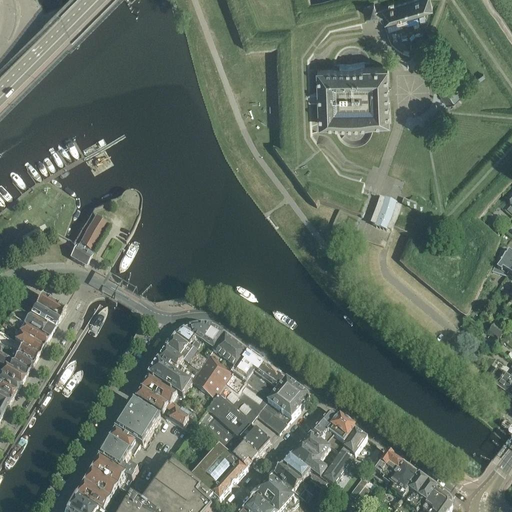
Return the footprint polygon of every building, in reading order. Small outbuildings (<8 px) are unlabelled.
[(432,8),(430,0),(411,0),(382,8),(385,21),(432,8)] [(376,12),(375,8),(374,4),(368,5),(363,7),(366,15),(371,14),(376,12)] [(318,95),(308,95),(309,103),(319,103),(320,126),(367,124),(390,123),(390,109),(389,109),(388,82),(388,67),(364,68),(364,69),(317,71),(318,95)] [(451,103),(454,108),(461,104),(458,99),(463,96),(459,90),(461,89),(460,87),(457,88),(454,82),(456,81),(454,79),(452,80),(449,74),(433,84),(437,90),(435,91),(436,93),(438,92),(442,98),(440,99),(441,101),(443,100),(447,106),(451,103)] [(359,192),(362,185),(336,174),(325,203),(359,216),(367,196),(359,192)] [(393,230),(401,208),(397,206),(397,205),(386,201),(385,202),(381,200),(379,207),(372,225),(392,232),(393,230)] [(80,246),(78,249),(88,255),(90,252),(92,253),(109,225),(96,218),(80,246)] [(77,249),(71,259),(84,267),(87,267),(92,258),(88,255),(78,249),(77,249)] [(503,253),(501,252),(492,272),(499,275),(501,272),(507,277),(511,270),(511,253),(505,249),(503,253)] [(36,308),(48,316),(54,305),(42,297),(36,308)] [(23,301),(16,309),(18,310),(21,311),(22,309),(21,309),(21,308),(22,308),(22,307),(23,307),(24,307),(26,303),(23,301)] [(54,305),(48,316),(60,323),(66,312),(54,305)] [(36,308),(31,317),(54,332),(60,323),(48,316),(36,308)] [(16,312),(9,318),(49,342),(54,332),(31,317),(23,313),(21,311),(18,310),(16,312)] [(20,335),(44,350),(49,342),(9,318),(3,325),(4,325),(7,327),(16,333),(20,335)] [(495,323),(489,332),(500,340),(506,331),(495,323)] [(194,328),(192,329),(193,337),(197,340),(200,342),(197,346),(197,345),(196,347),(193,350),(199,354),(202,349),(205,345),(215,330),(212,329),(209,328),(206,328),(203,328),(200,327),(197,328),(194,328)] [(188,330),(187,331),(185,332),(182,333),(180,335),(178,337),(177,339),(191,349),(193,345),(196,347),(197,345),(196,345),(197,343),(196,342),(197,340),(193,337),(192,329),(191,329),(190,329),(190,330),(189,330),(188,330)] [(209,361),(225,337),(218,332),(215,330),(205,345),(211,349),(206,358),(209,361)] [(20,335),(15,343),(39,358),(44,350),(20,335)] [(218,356),(229,340),(225,337),(209,361),(233,379),(234,379),(238,372),(218,356)] [(199,354),(193,350),(191,349),(177,339),(176,339),(168,352),(187,365),(200,374),(206,366),(209,361),(206,358),(199,354)] [(238,372),(250,355),(229,340),(218,356),(238,372)] [(10,351),(16,355),(34,366),(39,358),(15,343),(10,351)] [(160,365),(177,375),(193,385),(216,403),(220,398),(227,388),(233,379),(209,361),(206,366),(200,374),(187,365),(168,352),(160,365)] [(0,364),(5,367),(25,380),(30,373),(12,362),(9,360),(6,358),(0,354),(0,364)] [(16,355),(12,362),(30,373),(34,366),(16,355)] [(256,376),(264,365),(250,355),(238,372),(234,379),(233,379),(227,388),(239,396),(245,387),(254,375),(256,376)] [(190,405),(207,416),(210,412),(216,403),(193,385),(177,375),(160,365),(151,380),(190,405)] [(264,365),(256,376),(278,393),(287,382),(264,365)] [(0,374),(0,375),(21,388),(25,380),(5,367),(0,374)] [(495,387),(506,395),(511,387),(511,377),(510,380),(504,375),(505,374),(498,369),(489,381),(495,386),(495,387)] [(0,386),(16,396),(21,388),(0,375),(0,386)] [(227,388),(220,398),(252,427),(259,418),(257,417),(278,393),(256,376),(254,375),(245,387),(239,396),(227,388)] [(184,413),(190,405),(151,380),(143,391),(172,409),(174,407),(184,413)] [(287,382),(278,393),(257,417),(281,435),(289,427),(309,404),(310,403),(310,402),(310,401),(310,400),(310,399),(309,398),(287,382)] [(0,396),(11,404),(16,396),(0,386),(0,396)] [(51,389),(49,390),(27,426),(27,429),(28,431),(31,432),(34,430),(56,395),(56,391),(55,389),(51,389)] [(190,421),(200,427),(207,416),(190,405),(184,413),(174,407),(172,409),(143,391),(138,400),(164,417),(185,429),(190,421)] [(0,423),(11,404),(0,396),(0,423)] [(260,459),(272,445),(220,398),(216,403),(210,412),(260,459)] [(112,442),(132,455),(134,457),(138,452),(141,446),(144,448),(162,420),(136,404),(117,433),(115,438),(112,442)] [(200,427),(220,445),(249,472),(260,459),(210,412),(207,416),(200,427)] [(292,459),(321,480),(328,471),(321,466),(324,462),(321,459),(346,424),(335,417),(334,416),(333,416),(332,416),(331,417),(330,417),(329,418),(292,459)] [(506,422),(502,426),(508,431),(511,426),(506,422)] [(346,424),(328,449),(338,456),(355,431),(346,424)] [(22,433),(1,469),(2,470),(4,472),(6,472),(27,436),(27,433),(26,431),(24,432),(22,433)] [(338,456),(331,466),(328,471),(321,480),(328,485),(333,488),(367,440),(355,431),(338,456)] [(112,442),(102,460),(122,472),(127,475),(126,477),(133,482),(139,472),(131,467),(129,471),(124,468),(132,455),(112,442)] [(220,445),(192,476),(221,503),(249,472),(220,445)] [(391,485),(404,467),(382,451),(378,456),(384,460),(372,476),(382,483),(383,481),(390,486),(391,485)] [(292,459),(283,469),(304,484),(310,477),(312,479),(314,481),(312,483),(324,491),(328,485),(321,480),(292,459)] [(127,475),(122,472),(102,460),(79,498),(103,511),(105,511),(126,477),(127,475)] [(212,511),(220,503),(221,503),(192,476),(174,461),(155,488),(149,496),(148,498),(144,503),(133,497),(123,511),(212,511)] [(404,467),(391,485),(390,486),(388,489),(404,501),(410,492),(420,478),(404,467)] [(283,469),(275,477),(296,495),(300,499),(305,492),(307,494),(308,496),(309,496),(309,497),(310,498),(310,499),(312,501),(308,506),(314,511),(318,511),(327,502),(320,497),(304,484),(283,469)] [(275,477),(258,497),(276,511),(283,511),(289,506),(293,510),(295,510),(299,504),(299,502),(294,497),(296,495),(275,477)] [(138,478),(133,487),(149,496),(155,488),(138,478)] [(406,506),(412,509),(429,485),(420,478),(410,492),(415,496),(412,500),(411,500),(406,506)] [(370,484),(355,505),(360,508),(374,489),(374,485),(373,485),(370,484)] [(423,501),(428,505),(438,491),(429,485),(412,509),(415,511),(417,511),(421,507),(419,506),(423,501)] [(131,488),(116,511),(123,511),(133,497),(144,503),(148,498),(131,488)] [(451,501),(450,500),(438,491),(428,505),(437,511),(451,511),(452,511),(452,510),(453,509),(453,507),(453,505),(453,504),(452,502),(451,501)] [(276,511),(258,497),(244,511),(276,511)] [(103,511),(79,498),(70,511),(103,511)]
